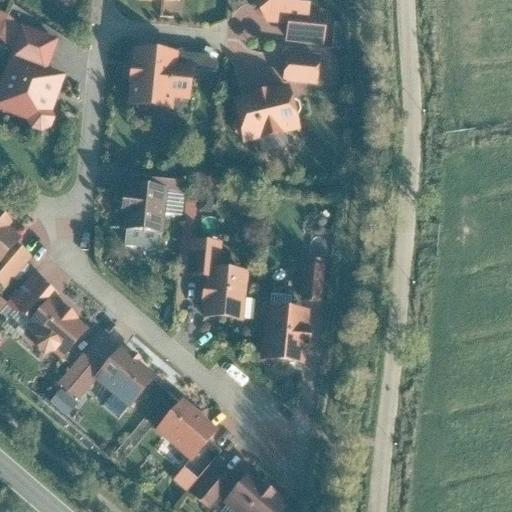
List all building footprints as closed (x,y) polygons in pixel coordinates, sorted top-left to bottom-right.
[(251,0),(250,9),(264,25),(305,28),(307,0),(251,0)] [(23,31),(15,59),(52,70),(60,43),(23,31)] [(177,58),(132,55),(128,111),(170,114),(171,101),(189,102),(191,72),(176,71),(177,58)] [(290,57),(288,82),(322,84),(324,59),(290,57)] [(62,81),(9,62),(0,87),(0,113),(28,124),(32,131),(42,135),(51,130),(55,121),(51,113),(62,81)] [(287,91),(231,103),(241,147),(297,134),(287,91)] [(167,191),(122,188),(118,232),(164,236),(167,191)] [(0,264),(19,240),(0,224),(0,264)] [(324,304),(330,260),(309,257),(303,301),(324,304)] [(242,324),(246,274),(206,271),(202,322),(242,324)] [(87,331),(51,302),(25,333),(62,362),(87,331)] [(308,314),(264,311),(260,363),(304,367),(308,314)] [(156,379),(119,349),(92,383),(129,412),(156,379)] [(216,432),(179,402),(153,434),(190,463),(216,432)] [(194,495),(213,511),(215,511),(239,486),(219,468),(194,495)] [(284,511),(288,507),(249,474),(222,507),(227,511),(284,511)]
